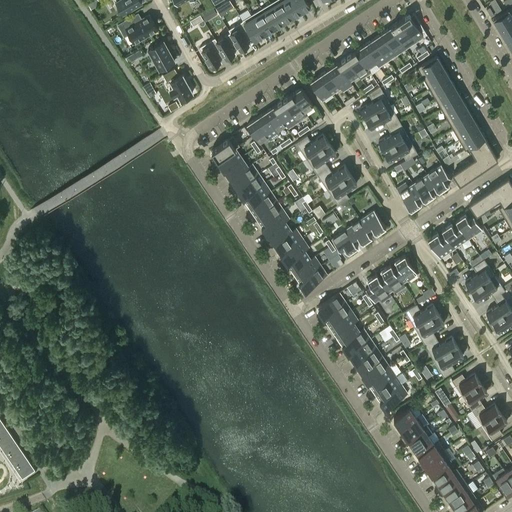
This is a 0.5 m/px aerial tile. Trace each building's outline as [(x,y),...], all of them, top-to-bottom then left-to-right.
[(100,3),(98,0),(95,0),(89,4),(91,8),(100,3)] [(115,0),(123,12),(142,1),(140,0),(115,0)] [(274,0),(270,3),(282,23),(291,17),(281,0),(274,0)] [(301,12),(293,0),(281,0),(291,17),(301,12)] [(293,0),(301,12),(310,6),(306,0),(293,0)] [(490,0),(489,1),(496,13),(502,9),(496,0),(490,0)] [(273,28),(282,23),(270,3),(261,8),(273,28)] [(221,5),(216,8),(221,16),(226,13),(221,5)] [(491,16),(494,14),(490,6),(486,9),(491,16)] [(511,6),(493,18),(499,28),(511,20),(511,6)] [(213,7),(207,11),(211,18),(217,14),(213,7)] [(273,28),(261,8),(252,14),(264,34),(273,28)] [(409,13),(400,20),(412,38),(415,42),(427,34),(424,30),(420,21),(414,12),(410,15),(409,13)] [(136,14),(117,24),(124,36),(129,33),(134,42),(157,29),(149,14),(141,18),(141,17),(139,19),(136,14)] [(203,19),(200,14),(190,20),(193,25),(203,19)] [(242,20),(242,21),(243,20),(253,37),(252,37),(254,40),(264,34),(252,14),(242,20)] [(228,29),(230,32),(239,46),(238,46),(240,49),(243,48),(243,49),(249,45),(247,41),(252,37),(253,37),(243,20),(242,21),(228,29)] [(415,42),(412,38),(400,20),(390,26),(391,26),(406,48),(415,42)] [(511,34),(511,20),(499,28),(506,39),(511,34)] [(397,54),(406,48),(391,26),(382,32),(397,54)] [(232,49),(238,46),(239,46),(230,32),(217,40),(216,41),(225,54),(224,55),(226,58),(228,56),(229,57),(235,54),(232,49)] [(388,60),(397,54),(382,32),(373,38),(388,60)] [(212,66),(214,65),(215,66),(221,62),(218,58),(224,55),(225,54),(216,41),(217,40),(215,37),(200,46),(202,50),(200,51),(204,57),(206,56),(212,66)] [(379,66),(388,60),(373,38),(364,44),(376,62),(379,66)] [(163,40),(148,48),(159,69),(174,60),(163,40)] [(367,68),(368,68),(376,62),(364,44),(356,50),(355,50),(367,68)] [(144,54),(140,49),(131,54),(134,60),(144,54)] [(370,72),(368,68),(367,68),(355,50),(346,56),(358,74),(361,78),(370,72)] [(417,67),(423,77),(443,66),(437,55),(417,67)] [(350,80),(358,74),(346,56),(337,62),(349,80),(350,80)] [(352,84),(350,80),(349,80),(337,62),(337,63),(328,69),(340,86),(340,87),(343,91),(352,84)] [(423,77),(429,87),(449,76),(443,66),(423,77)] [(181,99),(192,92),(182,73),(178,75),(174,68),(163,74),(166,80),(170,79),(174,86),(170,88),(173,95),(177,93),(181,99)] [(332,92),(340,87),(340,86),(328,69),(320,75),(332,92)] [(322,99),(332,92),(320,75),(310,81),(322,99)] [(429,87),(435,98),(455,86),(449,76),(429,87)] [(360,107),(366,117),(390,104),(379,86),(369,93),(373,100),(360,107)] [(435,98),(441,108),(461,96),(455,86),(435,98)] [(292,93),(291,93),(304,111),(313,105),(301,87),(292,93)] [(307,115),(304,111),(291,93),(282,99),(298,121),(307,115)] [(441,108),(447,118),(467,107),(461,96),(441,108)] [(288,128),(298,121),(282,99),(273,105),(274,106),(286,123),(286,124),(288,128)] [(171,110),(179,106),(176,100),(168,105),(171,110)] [(399,120),(390,104),(366,117),(371,127),(384,120),(387,127),(399,120)] [(277,129),(286,124),(286,123),(274,106),(265,112),(277,129)] [(453,129),(473,117),(467,107),(447,118),(453,129)] [(265,112),(256,118),(268,135),(268,136),(270,140),(280,133),(277,129),(265,112)] [(453,129),(459,139),(479,127),(473,117),(453,129)] [(259,142),(268,136),(268,135),(256,118),(247,124),(259,142)] [(379,140),(384,150),(408,137),(399,120),(387,127),(391,133),(379,140)] [(466,150),(470,147),(485,138),(479,127),(459,139),(466,150)] [(296,142),(306,158),(329,143),(323,133),(311,141),(307,135),(296,142)] [(236,147),(240,145),(233,135),(211,149),(218,159),(236,147)] [(408,137),(384,150),(390,160),(402,153),(406,159),(417,153),(408,137)] [(497,158),(485,138),(470,147),(476,157),(453,173),(455,176),(460,184),(497,158)] [(317,173),(328,166),(324,160),(335,152),(329,143),(306,158),(317,173)] [(218,159),(224,168),(242,156),(236,147),(218,159)] [(425,154),(418,158),(422,163),(428,159),(425,154)] [(450,158),(445,162),(447,165),(453,161),(458,157),(457,154),(450,158)] [(248,166),(248,165),(242,156),(224,168),(225,167),(231,177),(248,166)] [(411,165),(416,162),(412,156),(407,159),(411,165)] [(274,176),(279,172),(275,167),(279,165),(276,161),(273,164),(268,167),(274,176)] [(237,187),(237,188),(259,173),(252,163),(248,165),(248,166),(231,177),(238,187),(237,187)] [(400,163),(394,166),(396,171),(402,168),(400,163)] [(427,173),(434,185),(439,191),(444,188),(449,186),(444,179),(449,176),(449,177),(450,176),(441,163),(440,163),(440,164),(427,173)] [(317,173),(327,189),(350,173),(344,164),(332,172),(328,166),(317,173)] [(289,176),(295,172),(292,168),(286,172),(289,176)] [(237,188),(243,197),(265,182),(259,173),(237,188)] [(356,183),(350,173),(327,189),(338,205),(349,197),(345,191),(356,183)] [(430,188),(434,185),(427,173),(413,183),(421,194),(425,200),(430,197),(435,195),(430,188)] [(511,184),(508,177),(469,203),(475,211),(477,214),(500,198),(504,204),(504,205),(511,199),(511,184)] [(243,197),(249,206),(271,191),(265,182),(243,197)] [(405,182),(396,188),(398,191),(411,210),(416,207),(421,204),(416,197),(421,194),(413,183),(408,186),(405,182)] [(255,215),(277,200),(271,191),(249,206),(255,215)] [(500,207),(505,216),(511,212),(511,199),(504,205),(504,204),(500,207)] [(255,215),(261,223),(283,209),(277,200),(255,215)] [(325,213),(320,204),(313,209),(319,217),(325,213)] [(360,218),(368,230),(372,227),(377,234),(381,230),(386,227),(374,208),(373,209),(360,218)] [(261,223),(267,232),(285,220),(285,221),(289,218),(283,209),(261,223)] [(482,228),(473,215),(473,216),(469,219),(464,212),(460,216),(455,220),(459,226),(467,237),(481,228),(482,229),(482,228)] [(321,221),(325,226),(331,222),(327,217),(321,221)] [(360,218),(346,228),(354,239),(358,237),(363,244),(367,239),(372,236),(368,230),(360,218)] [(292,230),(285,221),(285,220),(267,232),(268,233),(268,232),(275,242),(292,230)] [(453,247),(467,237),(459,226),(455,229),(450,221),(446,226),(441,229),(445,235),(453,247)] [(275,242),(281,251),(282,252),(303,238),(296,227),(292,230),(275,242)] [(354,239),(346,228),(332,237),(331,237),(340,251),(341,250),(340,249),(344,246),(349,253),(353,249),(358,246),(354,239)] [(427,238),(428,240),(440,257),(440,256),(453,247),(445,235),(441,238),(436,231),(432,235),(427,238)] [(281,252),(287,261),(305,249),(305,250),(309,247),(303,238),(282,252),(281,251),(281,252)] [(311,258),(310,258),(305,250),(305,249),(287,261),(293,270),(311,258)] [(395,269),(403,281),(416,272),(416,273),(417,273),(413,267),(418,264),(413,257),(409,260),(404,254),(399,257),(394,259),(399,267),(395,269)] [(293,270),(299,279),(321,264),(314,255),(310,258),(311,258),(293,270)] [(465,280),(471,290),(490,277),(494,275),(484,259),(483,259),(478,263),(473,266),(477,272),(465,280)] [(504,262),(497,267),(500,270),(506,266),(504,262)] [(386,267),(380,269),(385,276),(381,279),(389,291),(393,288),(396,292),(405,285),(403,281),(395,269),(391,263),(386,267)] [(327,274),(321,264),(299,279),(305,288),(327,274)] [(455,268),(450,272),(453,276),(459,272),(455,268)] [(392,295),(389,291),(381,279),(377,273),(372,276),(366,278),(371,285),(367,288),(366,287),(365,288),(375,301),(375,300),(379,297),(382,301),(392,295)] [(490,277),(471,290),(478,299),(490,291),(494,298),(501,293),(505,291),(502,287),(500,283),(494,275),(490,277)] [(29,286),(19,292),(22,297),(32,290),(29,286)] [(317,306),(324,316),(345,301),(339,292),(317,306)] [(511,308),(501,293),(494,298),(498,303),(486,311),(492,321),(511,308)] [(416,298),(419,302),(426,298),(423,294),(416,298)] [(324,316),(330,325),(351,310),(345,301),(324,316)] [(405,310),(414,327),(438,313),(433,303),(420,310),(416,304),(405,310)] [(511,306),(511,308),(492,321),(499,330),(511,322),(511,324),(511,306)] [(330,325),(336,334),(354,321),(354,322),(358,319),(351,310),(330,325)] [(414,327),(424,343),(435,336),(432,330),(444,322),(438,313),(414,327)] [(336,334),(342,342),(360,330),(359,330),(354,322),(354,321),(336,334)] [(342,342),(348,351),(370,337),(363,327),(359,330),(360,330),(342,342)] [(405,332),(399,336),(405,347),(411,343),(405,332)] [(435,336),(424,343),(433,359),(457,345),(451,335),(439,343),(435,336)] [(356,361),(376,347),(370,337),(348,351),(348,352),(349,351),(356,361)] [(463,355),(457,345),(433,359),(443,376),(455,369),(450,362),(463,355)] [(361,371),(383,357),(376,347),(356,361),(362,370),(361,371)] [(361,371),(367,380),(389,366),(383,357),(361,371)] [(367,380),(373,389),(395,374),(389,366),(367,380)] [(395,374),(373,389),(380,398),(401,383),(406,379),(401,371),(396,375),(395,374)] [(461,394),(480,382),(474,372),(465,378),(462,373),(451,379),(461,394)] [(476,407),(482,402),(478,397),(487,391),(480,382),(461,394),(472,410),(476,407)] [(401,383),(380,398),(386,407),(404,395),(408,393),(401,383)] [(450,401),(447,396),(441,400),(444,405),(450,401)] [(472,410),(466,413),(476,428),(482,424),(500,412),(494,402),(486,408),(482,402),(476,407),(472,410)] [(393,417),(400,427),(416,416),(409,406),(393,417)] [(416,416),(400,427),(407,437),(423,426),(427,423),(429,422),(422,412),(416,416)] [(455,421),(460,417),(457,412),(452,416),(455,421)] [(500,412),(482,424),(492,439),(502,432),(498,427),(507,421),(500,412)] [(0,445),(22,478),(35,469),(0,417),(0,445)] [(407,437),(412,445),(428,434),(429,435),(432,432),(427,423),(423,426),(407,437)] [(428,434),(412,445),(418,453),(434,442),(437,439),(439,438),(434,431),(432,432),(429,435),(428,434)] [(418,453),(425,463),(444,450),(437,439),(434,442),(418,453)] [(444,450),(425,463),(431,473),(447,462),(451,460),(451,459),(455,457),(449,447),(445,450),(444,450)] [(452,470),(447,462),(431,473),(437,481),(453,470),(452,470)] [(437,481),(442,489),(462,475),(456,467),(452,470),(453,470),(437,481)] [(506,493),(511,489),(511,482),(505,471),(502,467),(493,473),(506,493)] [(442,489),(447,497),(467,483),(462,475),(442,489)] [(447,497),(453,505),(473,491),(467,483),(447,497)] [(453,505),(457,511),(459,511),(478,499),(473,491),(453,505)] [(481,511),(485,509),(478,499),(459,511),(481,511)]
